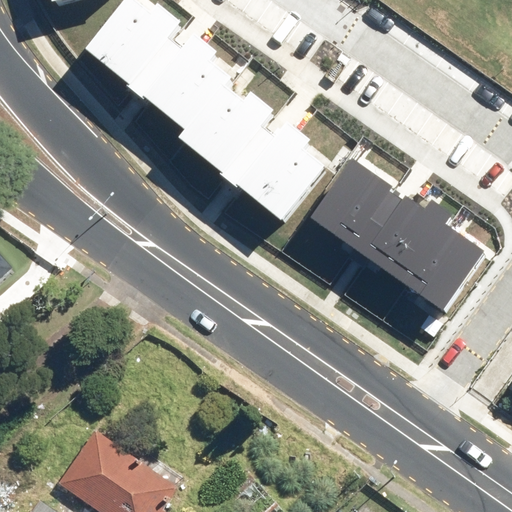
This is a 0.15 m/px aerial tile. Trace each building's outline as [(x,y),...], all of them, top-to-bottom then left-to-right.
[(51,0),(55,12),(100,0),(51,0)] [(174,147),(279,231),(320,180),(300,164),(309,153),(207,71),(219,56),(161,10),(152,21),(133,5),(87,62),(182,138),(174,147)] [(385,20),(347,67),(374,88),(354,113),(393,144),(417,113),(432,125),(457,93),(461,96),(462,95),(446,83),(453,74),(385,20)] [(505,211),(502,215),(511,222),(511,132),(462,95),(461,96),(436,128),(430,136),(445,148),(436,160),(505,211)] [(350,173),(311,230),(442,318),(482,260),(450,239),(459,226),(433,209),(424,222),(350,173)] [(0,285),(17,271),(0,251),(0,285)] [(157,511),(170,492),(91,442),(66,482),(113,511),(157,511)] [(227,511),(277,511),(257,487),(227,511)]
